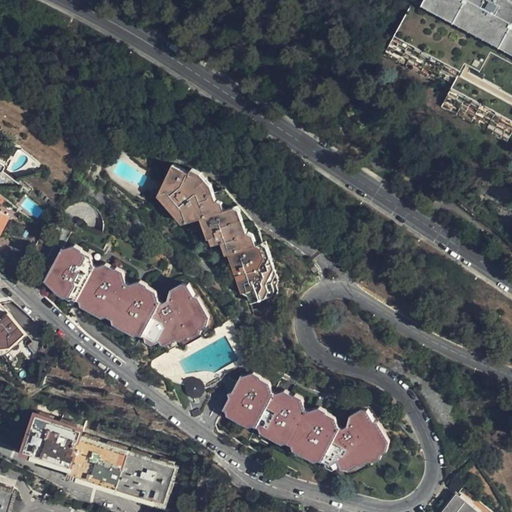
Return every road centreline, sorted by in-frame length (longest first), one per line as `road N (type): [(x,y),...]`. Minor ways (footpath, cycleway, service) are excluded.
road 1 (residential): [(0,271),(65,331),(238,458),(275,478),(379,507),(412,502),(424,488),(431,468),(425,436),(406,401),(379,378),(323,359),(304,338),(303,316),(315,297),(340,290),(367,299),(393,320),(511,373)]
road 2 (tertiary): [(511,280),(67,0)]
road 3 (residential): [(0,447),(134,511)]
